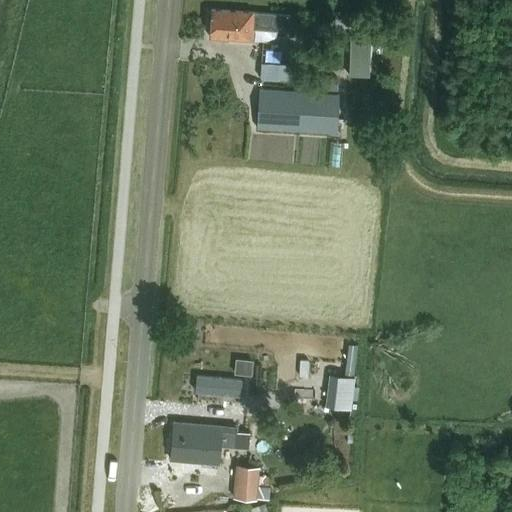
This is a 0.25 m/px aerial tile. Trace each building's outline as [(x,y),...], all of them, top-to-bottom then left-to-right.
[(288,14),(279,14),(209,9),(207,35),(250,38),(251,27),(287,30),(288,14)] [(370,36),(350,36),(350,75),(369,75),(370,36)] [(258,63),(258,78),(291,79),(291,64),(258,63)] [(333,132),(336,91),(258,86),(255,126),(333,132)] [(235,358),(233,373),(251,375),(253,360),(235,358)] [(247,394),(249,377),(200,370),(198,387),(247,394)] [(329,375),(326,405),(350,408),(351,399),(352,386),(353,377),(329,375)] [(173,421),(170,458),(218,462),(219,445),(248,448),(249,432),(236,430),(236,426),(221,425),(173,421)] [(259,465),(236,463),(233,496),(256,498),(256,496),(268,497),(270,485),(257,484),(259,465)]
